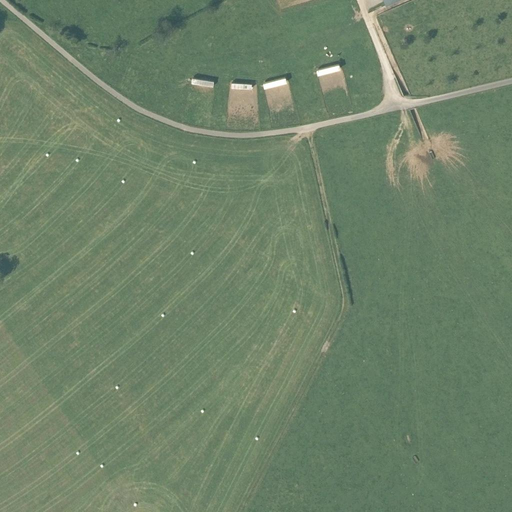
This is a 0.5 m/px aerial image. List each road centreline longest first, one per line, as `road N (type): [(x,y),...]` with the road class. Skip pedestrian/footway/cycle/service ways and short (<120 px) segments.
road 1 (track): [(305,129),(342,310),(239,511)]
road 2 (track): [(0,0),(85,74),(166,123),(257,137),(305,129)]
road 3 (track): [(511,81),(305,129)]
